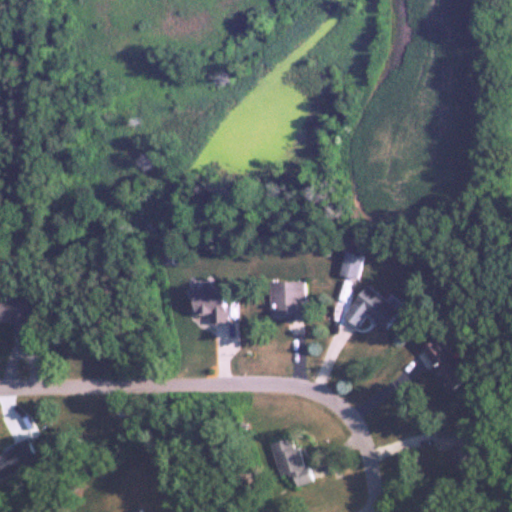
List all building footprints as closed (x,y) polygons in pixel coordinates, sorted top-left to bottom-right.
[(360,278),(365,254),(347,250),(342,274),(360,278)] [(306,280),(272,280),(272,320),(306,320),(306,280)] [(402,311),(370,284),(346,314),(360,326),(370,313),(388,328),(402,311)] [(230,288),(198,288),(198,313),(213,313),(213,322),(230,322),(230,288)] [(16,337),(34,337),(34,297),(0,297),(0,320),(16,320),(16,337)] [(442,336),(423,348),(452,393),(471,381),(442,336)] [(454,447),(454,467),(475,468),(475,429),(442,429),(442,447),(454,447)] [(313,482),(299,435),(273,443),(287,489),(313,482)] [(0,453),(0,479),(39,459),(29,439),(0,453)]
